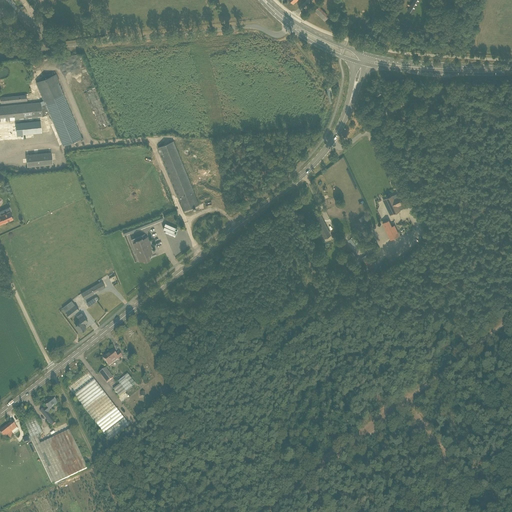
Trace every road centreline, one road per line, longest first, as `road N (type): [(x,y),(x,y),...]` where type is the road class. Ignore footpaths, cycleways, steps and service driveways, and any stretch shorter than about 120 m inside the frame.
road 1 (secondary): [(52,372),(293,182),(330,142),(354,90)]
road 2 (unclassified): [(0,53),(250,26),(278,35),(288,27)]
road 3 (track): [(468,350),(264,511)]
road 4 (track): [(52,372),(122,511)]
road 5 (primary): [(511,68),(364,53)]
road 6 (primary): [(364,64),(511,73)]
road 7 (track): [(403,399),(443,453),(451,511)]
road 8 (unclassified): [(52,372),(0,261)]
